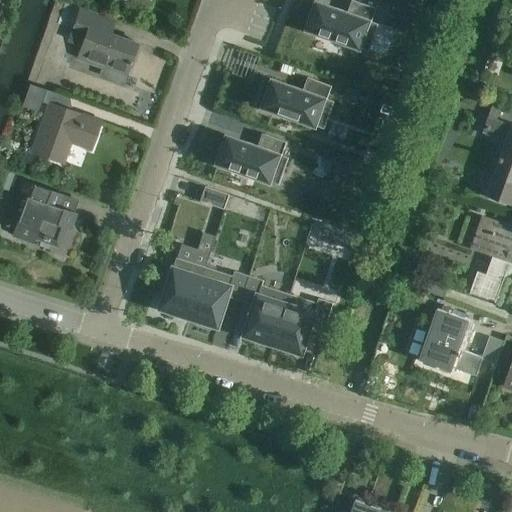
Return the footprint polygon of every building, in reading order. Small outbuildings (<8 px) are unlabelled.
[(316,1),(307,29),(368,50),(378,23),(371,21),(375,9),(351,0),(347,12),(316,1)] [(123,87),(126,76),(137,45),(112,35),(117,22),(79,9),(72,31),(67,42),(81,47),(76,59),(75,62),(101,70),(98,78),(123,87)] [(30,85),(25,98),(26,99),(37,103),(41,104),(46,91),(30,85)] [(268,86),(258,115),(312,134),(323,105),(334,109),(338,95),(310,86),(306,99),(268,86)] [(91,151),(100,125),(65,112),(69,102),(47,94),(43,105),(50,108),(34,153),(64,164),(71,144),(91,151)] [(475,100),(472,108),(483,112),(485,104),(475,100)] [(511,108),(493,102),(488,116),(481,133),(505,141),(492,176),(495,177),(489,195),(511,202),(511,108)] [(382,104),(379,111),(391,115),(393,108),(382,104)] [(228,142),(217,171),(274,192),(285,162),(297,167),(302,153),(271,142),(266,156),(228,142)] [(71,229),(76,214),(52,206),(57,194),(22,181),(6,226),(16,229),(13,236),(33,243),(35,238),(59,247),(66,228),(71,229)] [(205,186),(200,201),(209,204),(223,209),(229,194),(214,189),(205,186)] [(477,271),(470,291),(496,300),(504,275),(511,272),(511,226),(482,216),(471,247),(492,255),(491,256),(485,274),(477,271)] [(322,222),(318,238),(332,243),(337,227),(322,222)] [(161,308),(160,310),(189,319),(190,317),(191,313),(206,267),(177,258),(163,302),(161,308)] [(190,317),(189,319),(210,326),(218,328),(220,323),(229,296),(241,300),(249,276),(235,271),(233,276),(206,267),(191,313),(190,317)] [(444,297),(449,285),(418,274),(414,286),(415,286),(412,294),(423,298),(426,291),(444,297)] [(249,276),(241,300),(252,304),(244,331),(242,336),(273,346),(273,344),(274,342),(289,293),(262,284),(263,280),(249,276)] [(273,344),(273,346),(303,355),(304,352),(313,323),(314,323),(325,327),(333,302),(322,299),(319,298),(318,302),(289,293),(274,342),(273,344)] [(437,308),(419,358),(452,369),(453,366),(475,374),(482,359),(482,357),(459,349),(469,319),(437,308)] [(482,357),(482,359),(495,363),(503,341),(490,336),(482,357)] [(393,511),(355,499),(350,511),(393,511)]
